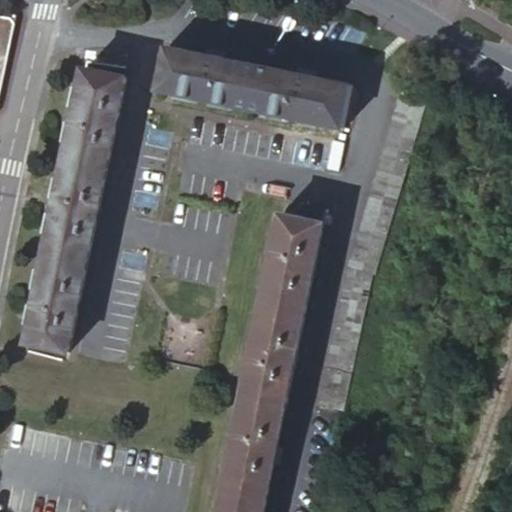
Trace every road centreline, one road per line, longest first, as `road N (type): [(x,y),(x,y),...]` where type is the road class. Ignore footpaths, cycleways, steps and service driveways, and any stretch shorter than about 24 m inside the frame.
road 1 (residential): [(34,0),(0,163)]
road 2 (tertiary): [(377,0),(511,73)]
